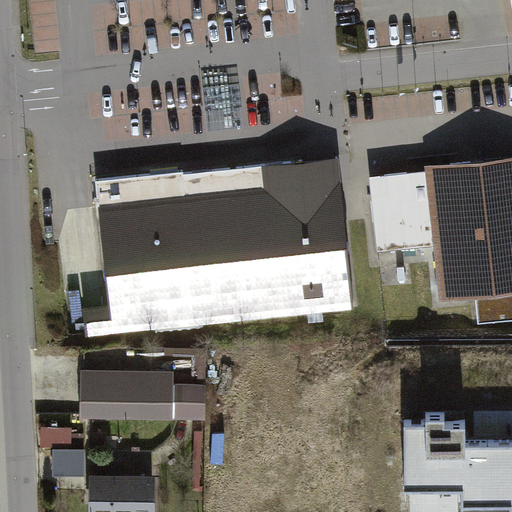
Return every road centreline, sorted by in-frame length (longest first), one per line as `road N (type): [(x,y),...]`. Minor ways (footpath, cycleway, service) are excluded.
road 1 (residential): [(0,0),(18,511)]
road 2 (residential): [(511,61),(367,74)]
